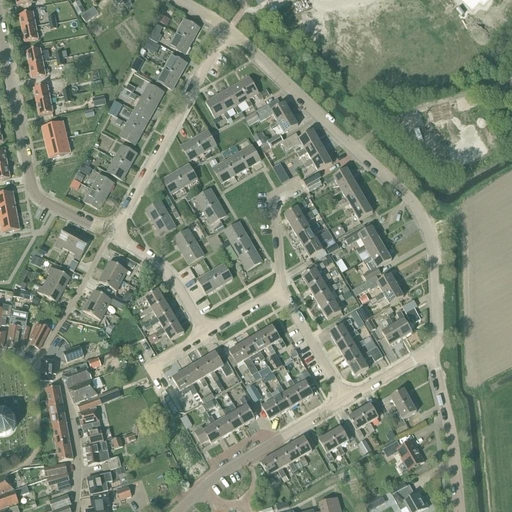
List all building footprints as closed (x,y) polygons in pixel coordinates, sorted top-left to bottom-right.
[(133,0),(114,0),(118,5),(122,2),(127,9),(132,5),(130,3),(133,0)] [(460,0),(472,11),(479,3),(483,6),(488,0),(460,0)] [(86,13),(79,2),(73,5),(79,17),(86,13)] [(436,2),(420,6),(425,28),(451,22),(444,10),(438,11),(436,2)] [(99,15),(94,8),(81,17),(86,24),(99,15)] [(404,10),(387,13),(392,35),(408,32),(408,34),(418,32),(414,15),(406,16),(404,10)] [(22,30),(36,27),(33,14),(20,17),(22,30)] [(159,24),(167,28),(171,21),(162,17),(159,24)] [(368,18),(354,21),(359,43),(367,41),(370,50),(384,47),(380,28),(371,30),(368,18)] [(185,22),(177,35),(192,43),(200,30),(185,22)] [(341,24),(329,27),(334,48),(340,47),(342,52),(353,50),(350,37),(344,38),(341,24)] [(39,40),(36,27),(22,30),(25,43),(39,40)] [(320,43),(314,45),(317,58),(328,55),(327,50),(334,48),(329,27),(317,29),(320,43)] [(153,33),(149,41),(155,44),(159,36),(153,33)] [(185,56),(192,43),(177,35),(170,48),(185,56)] [(161,48),(149,41),(144,49),(156,56),(161,48)] [(43,63),(41,50),(27,53),(29,66),(43,63)] [(142,50),(138,56),(143,59),(146,53),(142,50)] [(172,57),(165,70),(180,78),(187,65),(172,57)] [(45,71),(43,63),(29,66),(32,79),(46,76),(49,75),(48,70),(45,71)] [(138,75),(141,69),(135,65),(131,71),(138,75)] [(172,92),(180,78),(165,70),(157,83),(172,92)] [(238,85),(248,101),(249,101),(256,96),(260,103),(264,101),(260,94),(259,94),(250,78),(238,85)] [(103,88),(101,82),(92,84),(93,90),(103,88)] [(228,91),(237,108),(238,107),(245,103),(249,109),(253,107),(249,101),(248,101),(238,85),(228,91)] [(132,94),(133,94),(135,90),(128,86),(126,91),(132,94)] [(164,94),(149,86),(142,99),(157,107),(164,94)] [(48,87),(34,90),(37,103),(51,100),(48,87)] [(226,114),(227,113),(235,109),(238,116),(242,113),(238,107),(237,108),(228,91),(217,97),(226,114)] [(217,97),(206,104),(215,120),(224,116),(227,122),(231,120),(228,115),(227,113),(226,114),(217,97)] [(92,100),(94,109),(106,106),(105,98),(92,100)] [(149,120),(157,107),(142,99),(135,112),(149,120)] [(37,103),(39,117),(53,114),(51,100),(37,103)] [(115,103),(112,109),(120,113),(123,107),(115,103)] [(273,116),(277,123),(278,124),(292,116),(285,105),(272,113),(268,106),(255,114),(244,120),(249,127),(259,121),(261,123),(273,116)] [(127,125),(142,133),(149,120),(135,112),(127,125)] [(298,127),(292,116),(278,124),(277,123),(270,127),(272,131),(274,130),(278,136),(267,143),(260,148),(264,154),(271,150),(282,144),(284,143),(281,137),(284,135),(298,127)] [(63,125),(42,129),(45,144),(66,140),(63,125)] [(127,125),(120,138),(135,147),(142,133),(127,125)] [(216,147),(208,132),(195,140),(203,155),(216,147)] [(301,144),(305,150),(306,152),(320,143),(313,132),(299,140),(296,135),(284,143),(282,144),(287,152),(301,144)] [(253,138),(257,144),(263,141),(266,139),(262,133),(259,135),(253,138)] [(475,135),(449,149),(458,166),(484,152),(475,135)] [(66,140),(45,144),(48,160),(69,155),(66,140)] [(203,155),(195,140),(182,148),(190,162),(203,155)] [(320,143),(306,152),(305,150),(298,155),(300,159),(307,154),(312,161),(312,162),(326,154),(320,143)] [(239,155),(248,170),(261,162),(252,147),(239,155)] [(137,156),(122,148),(115,161),(130,169),(137,156)] [(333,165),(326,154),(312,162),(312,161),(304,166),(306,170),(314,165),(319,173),(333,165)] [(226,163),(235,177),(248,170),(239,155),(226,163)] [(89,168),(92,162),(87,159),(83,165),(89,168)] [(122,182),(130,169),(115,161),(108,174),(122,182)] [(213,170),(222,185),(235,177),(226,163),(213,170)] [(82,165),(79,172),(84,175),(87,168),(82,165)] [(0,181),(10,179),(7,166),(0,167),(0,181)] [(176,174),(185,189),(198,181),(189,166),(176,174)] [(325,182),(328,186),(335,182),(339,189),(340,190),(354,181),(347,171),(334,178),(333,178),(325,182)] [(176,174),(163,181),(172,196),(185,189),(176,174)] [(303,182),(306,188),(320,180),(317,174),(303,182)] [(78,175),(75,181),(81,184),(84,179),(78,175)] [(286,175),(279,179),(282,186),(290,181),(286,175)] [(114,185),(99,177),(91,190),(106,198),(114,185)] [(74,181),(70,189),(77,193),(81,185),(74,181)] [(310,193),(322,186),(319,181),(307,188),(310,193)] [(334,197),(342,193),(346,200),(346,201),(347,200),(360,192),(354,181),(340,190),(339,189),(332,193),(334,197)] [(105,200),(106,198),(91,190),(86,200),(84,203),(99,212),(105,200)] [(196,200),(204,213),(218,204),(216,200),(211,191),(196,200)] [(340,208),(348,204),(352,210),(352,212),(366,203),(365,200),(360,192),(347,200),(346,201),(346,200),(338,204),(340,208)] [(13,194),(0,196),(0,209),(15,207),(13,194)] [(193,195),(185,200),(188,204),(195,199),(193,195)] [(146,212),(154,225),(168,216),(161,203),(146,212)] [(304,219),(300,212),(307,207),(305,203),(297,208),(298,209),(285,217),(291,228),(304,220),(304,219)] [(352,212),(352,210),(344,215),(346,219),(354,214),(359,223),(373,214),(366,203),(352,212)] [(218,204),(204,213),(211,226),(226,217),(218,204)] [(15,207),(0,209),(0,220),(0,222),(18,218),(15,207)] [(304,219),(304,220),(291,228),(297,239),(311,231),(310,229),(307,224),(315,220),(311,214),(304,219)] [(39,216),(35,223),(44,227),(48,220),(39,216)] [(176,229),(168,216),(154,225),(161,238),(176,229)] [(18,218),(0,222),(3,234),(20,231),(18,218)] [(239,225),(225,233),(232,246),(247,238),(239,225)] [(310,229),(311,231),(297,239),(303,249),(317,241),(316,240),(312,233),(320,228),(317,225),(310,229)] [(340,226),(331,231),(337,240),(346,235),(340,226)] [(360,241),(364,247),(365,248),(378,240),(372,229),(367,231),(364,227),(343,239),(348,248),(360,241)] [(78,235),(66,228),(55,248),(60,251),(62,249),(69,252),(78,235)] [(174,240),(181,253),(197,244),(189,231),(174,240)] [(317,241),(303,249),(310,260),(323,252),(320,246),(327,241),(328,243),(333,241),(328,233),(316,240),(317,241)] [(78,235),(69,252),(75,256),(73,258),(79,262),(90,242),(78,235)] [(232,246),(240,259),(254,250),(247,238),(232,246)] [(378,240),(365,248),(364,247),(356,251),(359,255),(366,251),(370,258),(371,259),(385,251),(378,240)] [(197,244),(181,253),(189,266),(204,257),(197,244)] [(335,245),(329,248),(326,250),(329,256),(338,250),(335,245)] [(44,257),(48,251),(41,248),(38,254),(44,257)] [(254,250),(240,259),(247,272),(262,263),(254,250)] [(367,265),(371,273),(364,277),(363,278),(366,284),(376,278),(379,276),(381,276),(381,275),(378,270),(391,262),(385,251),(371,259),(370,258),(363,262),(365,266),(367,265)] [(30,265),(41,269),(44,261),(34,257),(30,265)] [(134,263),(129,261),(126,267),(131,270),(134,263)] [(325,268),(329,266),(326,262),(323,264),(315,269),(315,271),(302,278),(309,289),(322,281),(321,280),(317,273),(325,268)] [(110,263),(105,274),(123,283),(127,276),(129,277),(131,274),(110,263)] [(220,288),(233,281),(224,266),(211,274),(220,288)] [(51,269),(47,275),(50,276),(46,282),(64,292),(71,279),(51,269)] [(321,280),(322,281),(309,289),(315,300),(329,292),(328,290),(324,284),(331,279),(339,275),(336,271),(331,274),(329,275),(321,280)] [(105,274),(99,284),(117,293),(123,283),(105,274)] [(220,288),(211,274),(198,281),(207,296),(220,288)] [(376,278),(366,284),(364,285),(353,292),(357,298),(370,290),(371,292),(379,288),(383,294),(383,296),(397,287),(391,276),(379,283),(376,278)] [(20,278),(16,286),(21,288),(25,281),(20,278)] [(57,304),(64,292),(46,282),(43,290),(40,288),(37,294),(57,304)] [(328,290),(329,292),(315,300),(321,311),(335,303),(334,301),(332,298),(330,294),(338,290),(335,286),(328,290)] [(383,294),(375,299),(371,301),(374,305),(378,303),(385,298),(390,307),(404,298),(397,287),(383,296),(383,294)] [(13,298),(30,302),(31,295),(25,292),(15,290),(13,298)] [(145,298),(137,303),(139,307),(147,302),(151,309),(164,301),(159,291),(146,299),(145,298)] [(95,292),(89,303),(106,312),(112,302),(95,292)] [(344,295),(342,297),(344,301),(345,301),(352,297),(349,292),(344,295)] [(122,301),(128,304),(132,295),(127,293),(122,301)] [(335,303),(321,311),(328,322),(341,314),(336,305),(344,301),(342,297),(334,301),(335,303)] [(365,297),(359,300),(362,306),(369,302),(365,297)] [(35,299),(32,304),(37,308),(40,302),(41,301),(36,298),(35,299)] [(111,306),(123,313),(128,305),(115,298),(111,306)] [(151,309),(143,313),(139,316),(141,320),(153,313),(157,320),(171,311),(164,301),(151,309)] [(416,308),(419,307),(416,301),(404,308),(414,325),(423,320),(416,308)] [(106,312),(89,303),(83,313),(101,322),(106,312)] [(358,312),(364,322),(371,318),(365,307),(366,307),(365,305),(361,307),(362,309),(358,312)] [(171,311),(157,320),(149,324),(150,326),(152,328),(159,324),(163,330),(177,322),(171,311)] [(10,327),(7,349),(18,351),(19,346),(25,348),(25,347),(27,339),(28,337),(29,331),(30,329),(26,328),(27,322),(28,320),(28,315),(13,312),(10,327)] [(394,327),(393,327),(401,341),(412,335),(404,321),(405,321),(400,313),(397,315),(399,320),(397,321),(399,324),(394,327)] [(401,341),(393,327),(394,327),(390,319),(386,322),(390,329),(382,334),(390,348),(401,341)] [(343,327),(330,335),(336,346),(350,338),(349,336),(345,329),(352,325),(350,321),(342,326),(343,327)] [(376,330),(371,321),(366,324),(365,325),(371,334),(376,330)] [(163,330),(156,335),(158,339),(166,334),(171,343),(184,335),(177,322),(163,330)] [(36,327),(35,329),(30,340),(33,342),(31,346),(40,351),(48,335),(50,330),(39,325),(37,324),(36,327)] [(149,324),(144,327),(146,332),(152,329),(152,328),(150,326),(149,324)] [(109,326),(106,332),(111,335),(114,329),(109,326)] [(269,348),(271,347),(278,343),(282,351),(287,348),(282,340),(280,341),(272,328),(261,334),(269,348)] [(336,346),(342,356),(356,348),(355,347),(351,340),(359,335),(356,331),(349,336),(350,338),(336,346)] [(267,349),(271,357),(275,354),(271,347),(269,348),(261,334),(251,340),(259,354),(260,353),(267,349)] [(159,342),(155,336),(148,340),(152,346),(159,342)] [(342,356),(349,367),(362,359),(361,357),(357,351),(365,346),(372,342),(370,338),(363,342),(355,347),(356,348),(342,356)] [(248,360),(249,359),(252,363),(258,359),(260,363),(265,361),(260,353),(259,354),(251,340),(240,347),(248,360)] [(374,344),(366,349),(369,353),(377,349),(374,344)] [(258,374),(252,363),(249,359),(248,360),(240,347),(229,353),(232,358),(238,367),(244,364),(252,377),(253,377),(258,374)] [(80,348),(63,354),(67,365),(84,359),(80,348)] [(369,353),(361,357),(362,359),(349,367),(355,378),(369,370),(364,361),(371,357),(375,364),(383,359),(377,349),(369,353)] [(216,354),(205,361),(213,374),(215,373),(222,369),(227,379),(234,375),(224,358),(219,360),(216,354)] [(232,358),(228,360),(230,364),(234,370),(238,367),(232,358)] [(101,368),(98,360),(91,363),(92,365),(90,366),(91,371),(101,368)] [(41,382),(52,382),(53,375),(56,376),(58,372),(58,362),(42,361),(41,382)] [(215,373),(213,374),(205,361),(194,367),(202,381),(204,379),(211,375),(215,383),(219,381),(215,373)] [(279,361),(274,364),(277,370),(283,367),(279,361)] [(62,377),(68,389),(87,381),(92,379),(86,366),(68,372),(69,374),(62,377)] [(183,373),(192,387),(193,386),(200,382),(205,389),(208,387),(204,379),(202,381),(194,367),(183,373)] [(303,385),(296,389),(295,390),(302,403),(313,397),(309,389),(315,385),(307,372),(298,377),(303,385)] [(192,387),(183,373),(172,380),(183,397),(191,392),(193,396),(197,394),(193,386),(192,387)] [(92,380),(68,390),(75,405),(88,400),(89,402),(78,407),(81,414),(90,410),(91,410),(106,404),(114,401),(111,394),(104,397),(99,399),(98,396),(96,391),(92,382),(92,380)] [(288,384),(292,391),(285,395),(284,396),(292,409),(302,403),(295,390),(296,389),(292,381),(288,384)] [(247,391),(255,405),(262,401),(254,387),(247,391)] [(60,388),(46,391),(48,400),(61,397),(60,388)] [(281,388),(277,390),(281,398),(275,401),(273,402),(281,416),(292,409),(284,396),(285,395),(281,388)] [(163,395),(162,396),(174,416),(176,415),(183,411),(174,397),(170,390),(170,391),(163,395)] [(410,402),(404,391),(391,399),(390,397),(382,402),(384,406),(392,402),(396,408),(397,410),(410,402)] [(262,409),(270,422),(281,416),(273,402),(275,401),(270,394),(266,396),(271,404),(262,409)] [(212,395),(201,402),(204,405),(215,399),(212,395)] [(247,397),(244,398),(249,406),(247,407),(249,410),(253,408),(254,407),(247,396),(247,397)] [(61,397),(48,400),(49,409),(63,406),(61,397)] [(236,413),(244,427),(255,420),(249,410),(247,407),(249,406),(244,398),(240,401),(244,408),(238,412),(236,413)] [(398,412),(403,421),(417,413),(410,402),(397,410),(396,408),(383,415),(386,419),(398,412)] [(212,403),(204,408),(207,413),(215,408),(212,403)] [(370,424),(378,419),(377,417),(382,414),(376,404),(371,407),(370,406),(360,412),(368,426),(366,427),(370,434),(374,432),(370,424)] [(229,407),(234,414),(227,419),(225,419),(233,433),(244,427),(236,413),(238,412),(233,405),(229,407)] [(63,406),(49,409),(51,418),(65,415),(63,406)] [(218,413),(223,421),(216,425),(215,426),(223,439),(233,433),(225,419),(227,419),(222,411),(221,408),(217,411),(218,413)] [(93,429),(92,424),(100,423),(97,409),(91,410),(90,410),(91,412),(79,415),(81,427),(82,427),(83,431),(93,429)] [(0,436),(6,436),(8,436),(11,434),(12,433),(14,431),(14,430),(15,428),(15,427),(15,424),(15,422),(15,421),(13,418),(13,417),(11,416),(10,415),(7,414),(6,413),(3,413),(1,413),(0,412),(0,436)] [(359,431),(366,427),(368,426),(360,412),(349,419),(356,432),(355,433),(360,441),(364,438),(359,431)] [(65,415),(51,418),(53,427),(66,424),(65,415)] [(212,417),(208,420),(212,427),(204,432),(202,429),(194,433),(201,446),(209,441),(212,446),(223,439),(215,426),(216,425),(212,417)] [(187,431),(192,427),(189,422),(184,426),(187,431)] [(66,424),(53,427),(54,436),(68,433),(66,424)] [(93,429),(83,431),(83,432),(84,436),(88,435),(90,446),(104,443),(100,428),(100,427),(93,429)] [(341,429),(330,435),(338,449),(337,450),(341,458),(345,455),(340,447),(349,443),(341,429)] [(68,433),(54,436),(57,454),(71,451),(70,442),(68,433)] [(319,442),(327,455),(325,456),(330,464),(334,462),(330,454),(337,450),(338,449),(330,435),(319,442)] [(121,439),(112,441),(115,451),(124,448),(121,439)] [(304,439),(293,445),(301,459),(300,460),(304,468),(308,465),(304,458),(312,453),(304,439)] [(358,447),(364,457),(372,452),(365,442),(358,447)] [(397,443),(383,451),(388,459),(398,453),(409,472),(423,463),(417,452),(419,451),(414,442),(400,449),(397,443)] [(122,468),(119,460),(119,458),(110,460),(108,454),(108,453),(102,453),(100,445),(85,447),(87,457),(88,466),(104,463),(108,463),(108,464),(110,471),(115,470),(122,468)] [(293,445),(282,452),(290,465),(289,466),(293,474),(297,472),(293,464),(300,460),(301,459),(293,445)] [(71,451),(57,454),(59,463),(73,461),(71,451)] [(282,452),(272,458),(280,472),(278,473),(282,480),(286,478),(282,470),(289,466),(290,465),(282,452)] [(272,458),(261,464),(268,478),(267,479),(271,487),(276,484),(271,476),(278,473),(280,472),(272,458)] [(66,465),(44,469),(46,478),(49,477),(50,479),(67,474),(66,465)] [(124,468),(122,469),(122,468),(115,470),(117,477),(126,474),(125,473),(124,468)] [(50,479),(47,480),(49,488),(57,486),(69,482),(70,482),(67,474),(50,479)] [(111,476),(111,475),(104,476),(87,479),(91,496),(108,492),(106,484),(112,483),(111,476)] [(0,496),(13,490),(7,476),(0,479),(0,496)] [(29,494),(27,488),(25,488),(21,490),(0,497),(0,511),(18,504),(16,499),(29,494)] [(128,488),(116,492),(120,502),(131,498),(128,488)] [(400,511),(407,509),(408,511),(422,511),(429,509),(423,499),(421,500),(419,496),(413,499),(407,488),(392,496),(400,511)] [(53,511),(54,511),(69,506),(71,506),(68,496),(50,503),(53,511)] [(107,507),(110,507),(109,497),(91,499),(92,511),(86,511),(107,511),(107,508),(107,507)] [(368,511),(375,511),(386,506),(382,499),(366,508),(368,511)] [(341,511),(338,500),(319,505),(321,511),(341,511)] [(278,511),(289,508),(288,503),(277,506),(278,511)]
